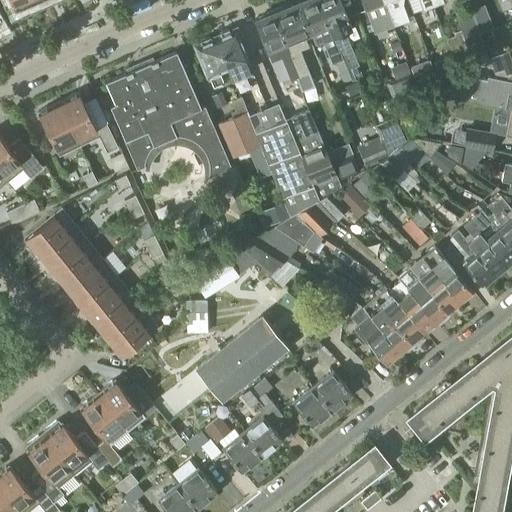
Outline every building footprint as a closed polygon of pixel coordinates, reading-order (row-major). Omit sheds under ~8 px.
[(316,0),(304,0),(297,3),(309,34),(319,30),(328,52),(330,51),(342,82),(351,79),(332,38),(316,0)] [(340,0),(316,0),(332,38),(351,79),(351,78),(352,80),(361,76),(344,31),(351,28),(347,18),(340,0)] [(384,0),(362,0),(375,34),(395,27),(393,22),(393,21),(384,0)] [(384,0),(393,21),(393,22),(403,19),(395,0),(384,0)] [(419,0),(423,11),(434,7),(434,6),(431,0),(419,0)] [(295,79),(307,110),(308,109),(315,127),(316,127),(332,120),(312,71),(306,74),(301,63),(305,62),(300,50),(309,47),(304,35),(309,34),(297,3),(283,9),(274,12),(292,55),(289,56),(298,77),(295,79)] [(449,49),(477,54),(488,56),(488,55),(486,51),(483,45),(469,6),(454,11),(460,30),(453,33),(454,36),(445,39),(449,49)] [(298,77),(289,56),(292,55),(274,12),(255,20),(267,50),(266,50),(271,62),(281,58),(290,81),(295,79),(298,77)] [(483,31),(496,26),(492,14),(478,18),(483,31)] [(231,32),(230,30),(228,29),(221,32),(220,34),(221,36),(216,38),(228,67),(228,68),(232,79),(252,71),(236,31),(231,32)] [(212,40),(211,38),(209,37),(201,40),(200,43),(201,44),(197,46),(213,86),(224,82),(219,71),(228,67),(228,68),(228,67),(216,38),(212,40)] [(483,45),(486,51),(488,55),(502,50),(498,40),(483,45)] [(507,77),(511,74),(511,64),(508,51),(489,58),(494,74),(507,77)] [(209,167),(209,170),(209,176),(207,177),(208,178),(232,167),(206,107),(202,109),(177,52),(106,82),(116,105),(110,108),(125,142),(137,170),(146,166),(145,165),(146,160),(148,155),(150,150),(154,146),(156,145),(160,150),(165,147),(170,145),(176,144),(175,137),(177,136),(181,136),(185,137),(189,138),(193,140),(196,142),(199,145),(202,148),(205,151),(207,155),(208,159),(209,163),(209,167)] [(451,56),(432,63),(436,73),(456,66),(451,56)] [(385,83),(392,99),(417,88),(406,61),(390,67),(395,79),(385,83)] [(438,78),(432,68),(414,78),(421,89),(438,78)] [(510,109),(510,111),(511,111),(511,82),(506,82),(507,77),(506,80),(487,77),(487,79),(447,71),(440,95),(482,104),(510,109)] [(359,92),(355,82),(345,86),(349,96),(359,92)] [(58,102),(71,129),(79,145),(99,136),(107,152),(118,147),(106,123),(96,128),(79,92),(58,102)] [(216,108),(226,104),(221,92),(211,96),(216,108)] [(262,177),(271,173),(259,146),(261,145),(256,132),(249,115),(241,97),(231,101),(235,112),(231,114),(233,117),(220,123),(234,156),(248,150),(259,178),(262,177)] [(38,112),(59,155),(79,146),(58,102),(38,112)] [(273,177),(289,217),(294,214),(296,213),(315,201),(319,199),(310,177),(285,119),(278,103),(249,115),(256,132),(261,145),(259,146),(271,173),(273,177)] [(310,177),(319,199),(331,191),(341,185),(339,181),(331,163),(324,148),(316,127),(315,127),(308,109),(307,110),(285,119),(310,177)] [(412,140),(411,139),(410,140),(399,115),(374,125),(379,137),(386,156),(401,147),(412,140)] [(462,145),(485,150),(492,152),(495,133),(466,127),(462,145)] [(0,136),(0,172),(4,177),(7,181),(24,168),(31,176),(42,167),(19,138),(9,147),(0,136)] [(386,156),(379,137),(357,146),(366,168),(378,162),(386,156)] [(428,156),(439,144),(440,142),(413,137),(411,139),(412,140),(428,156)] [(429,157),(428,156),(412,140),(401,147),(412,159),(412,160),(418,167),(429,157)] [(448,150),(475,163),(476,162),(485,152),(485,150),(462,145),(450,143),(448,150)] [(439,144),(428,156),(429,157),(445,175),(451,168),(454,163),(439,153),(444,147),(439,144)] [(402,170),(412,160),(412,159),(401,147),(386,156),(402,170)] [(471,170),(475,163),(448,150),(446,154),(471,170)] [(128,166),(121,153),(108,159),(115,172),(128,166)] [(352,153),(331,163),(339,181),(360,171),(352,153)] [(393,178),(402,170),(386,156),(378,162),(393,178)] [(511,164),(504,163),(502,172),(511,173),(511,164)] [(83,175),(85,178),(88,186),(97,182),(92,171),(83,175)] [(385,190),(366,171),(352,184),(370,204),(385,190)] [(511,173),(502,172),(501,181),(510,182),(508,192),(511,192),(511,173)] [(115,180),(117,184),(119,189),(130,184),(126,175),(115,180)] [(350,183),(336,196),(347,207),(352,213),(366,200),(350,183)] [(231,189),(241,211),(252,206),(242,184),(231,189)] [(315,201),(335,219),(347,207),(336,196),(331,191),(319,199),(315,201)] [(136,195),(125,200),(129,209),(140,204),(136,195)] [(511,211),(498,195),(492,200),(511,223),(511,211)] [(34,199),(25,203),(33,213),(39,210),(34,199)] [(497,229),(511,247),(511,223),(492,200),(486,205),(492,213),(487,217),(497,229)] [(294,214),(313,231),(318,236),(321,233),(335,219),(315,201),(296,213),(294,214)] [(288,217),(282,202),(257,213),(263,227),(288,217)] [(6,212),(12,223),(33,213),(25,203),(6,212)] [(140,204),(129,209),(133,219),(144,213),(140,204)] [(76,224),(62,207),(25,237),(39,255),(76,224)] [(419,209),(410,217),(421,230),(431,221),(419,209)] [(468,220),(505,264),(511,258),(511,247),(497,229),(487,217),(481,210),(476,214),(468,220)] [(274,226),(298,242),(304,246),(313,231),(294,214),(289,217),(274,226)] [(469,233),(464,237),(462,238),(466,243),(472,251),(493,274),(505,264),(468,220),(462,225),(469,233)] [(90,241),(76,224),(39,255),(52,271),(90,241)] [(289,256),(298,242),(274,226),(272,225),(252,239),(253,240),(284,259),(286,260),(289,256)] [(467,254),(460,260),(481,284),(493,274),(472,251),(466,243),(462,238),(464,237),(458,229),(451,235),(467,254)] [(144,240),(145,243),(148,249),(159,244),(154,235),(144,240)] [(284,259),(253,240),(239,248),(269,275),(286,260),(284,259)] [(90,241),(52,271),(66,288),(103,258),(90,241)] [(163,253),(160,248),(159,244),(148,249),(152,258),(163,253)] [(461,301),(472,291),(435,246),(428,252),(423,256),(441,277),(461,301)] [(237,275),(225,256),(190,277),(202,297),(237,275)] [(449,311),(461,301),(441,277),(423,256),(417,260),(411,266),(448,311),(449,311)] [(117,275),(103,258),(66,288),(79,305),(117,275)] [(401,279),(436,322),(449,311),(448,311),(411,266),(410,266),(398,276),(401,279)] [(352,300),(359,288),(329,270),(322,282),(352,300)] [(166,277),(169,283),(171,286),(182,281),(177,272),(166,277)] [(130,292),(117,275),(79,305),(93,322),(130,292)] [(404,309),(424,332),(436,322),(401,279),(389,289),(405,308),(404,309)] [(186,290),(182,281),(171,286),(175,296),(186,290)] [(389,290),(386,287),(382,291),(376,296),(413,341),(424,332),(404,309),(405,308),(389,289),(389,290)] [(93,322),(107,339),(144,308),(130,292),(93,322)] [(370,316),(371,315),(382,327),(402,351),(413,341),(376,296),(364,306),(362,308),(370,316)] [(186,299),(186,333),(208,333),(207,299),(186,299)] [(367,344),(371,341),(388,362),(402,351),(382,327),(371,315),(370,316),(362,308),(361,306),(350,316),(357,324),(353,328),(367,344)] [(107,339),(121,356),(158,326),(144,308),(107,339)] [(221,398),(289,345),(263,313),(196,366),(221,398)] [(493,385),(511,388),(511,333),(482,357),(486,362),(479,368),(493,385)] [(307,342),(314,351),(322,345),(315,336),(307,342)] [(323,361),(316,367),(324,377),(313,386),(331,410),(352,394),(333,371),(332,372),(323,361)] [(493,385),(479,368),(475,363),(441,390),(457,411),(491,385),(495,387),(493,385)] [(252,413),(270,400),(264,392),(272,386),(266,377),(239,397),(252,413)] [(115,380),(98,394),(128,431),(145,417),(115,380)] [(511,439),(511,388),(493,385),(495,387),(486,434),(511,439)] [(311,426),(331,410),(313,386),(292,403),(311,426)] [(423,439),(457,411),(441,390),(406,418),(423,439)] [(98,394),(80,408),(105,439),(96,446),(112,466),(121,458),(111,445),(128,431),(98,394)] [(242,431),(262,455),(282,439),(262,415),(242,431)] [(219,416),(204,428),(215,443),(230,431),(219,416)] [(62,423),(45,437),(74,473),(90,460),(96,467),(106,459),(112,466),(96,446),(84,431),(75,439),(62,423)] [(193,450),(207,439),(200,430),(186,441),(186,442),(193,450)] [(241,471),(262,455),(242,431),(222,447),(241,471)] [(169,440),(177,449),(184,443),(177,433),(169,440)] [(503,490),(511,440),(511,439),(486,434),(477,485),(503,490)] [(45,437),(27,451),(41,468),(32,476),(43,489),(53,501),(63,493),(58,487),(74,473),(45,437)] [(212,440),(201,448),(210,457),(220,450),(212,440)] [(373,444),(345,467),(359,485),(388,462),(373,444)] [(9,465),(0,472),(0,490),(17,511),(26,511),(38,503),(45,511),(54,511),(59,509),(53,501),(43,489),(34,496),(9,465)] [(177,483),(196,507),(217,491),(197,467),(177,483)] [(359,485),(345,467),(317,489),(331,507),(359,485)] [(130,472),(122,478),(130,488),(136,483),(137,482),(130,472)] [(114,485),(122,494),(130,488),(122,478),(114,485)] [(130,488),(122,494),(121,495),(129,505),(145,493),(136,483),(130,488)] [(190,511),(196,507),(177,483),(166,492),(162,487),(153,494),(167,511),(190,511)] [(498,511),(503,490),(477,485),(471,511),(498,511)] [(325,511),(331,507),(317,489),(288,511),(325,511)] [(0,511),(17,511),(0,490),(0,511)] [(375,490),(368,496),(374,504),(381,498),(375,490)] [(374,504),(368,496),(361,501),(367,510),(374,504)]
